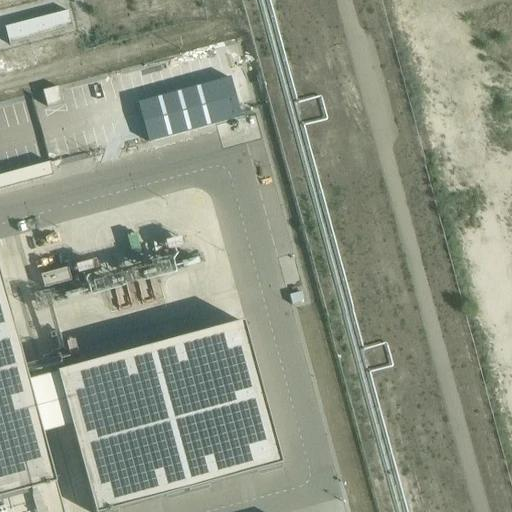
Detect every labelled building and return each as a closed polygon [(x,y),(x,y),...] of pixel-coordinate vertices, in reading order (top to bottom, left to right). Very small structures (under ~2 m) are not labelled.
[(67,11),(4,27),(9,45),(72,28),(67,11)] [(229,78),(137,103),(148,142),(240,117),(229,78)] [(57,87),(42,91),(46,107),(61,102),(57,87)] [(0,189),(52,175),(48,162),(0,175),(0,189)] [(44,288),(71,280),(67,267),(40,275),(44,288)] [(0,511),(61,511),(0,282),(0,511)] [(242,322),(55,372),(93,511),(104,511),(280,464),(242,322)]
